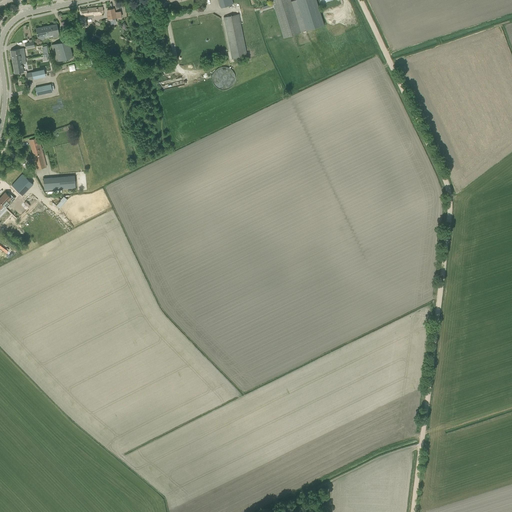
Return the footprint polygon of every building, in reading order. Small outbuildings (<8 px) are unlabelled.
[(271,0),(284,37),(301,32),(291,1),(290,0),(271,0)] [(316,0),(295,0),(291,1),(301,32),(324,25),(320,13),(316,0)] [(89,18),(92,18),(91,16),(103,14),(102,7),(80,10),(80,18),(81,28),(83,28),(83,27),(86,27),(85,18),(89,17),(89,18)] [(108,14),(107,14),(108,20),(109,20),(110,23),(116,22),(115,18),(116,18),(115,13),(114,11),(114,8),(111,9),(107,10),(108,14)] [(223,18),(231,60),(247,56),(238,14),(223,18)] [(53,37),(59,36),(56,24),(36,28),(38,41),(44,39),(44,36),(52,34),(53,37)] [(73,57),(68,39),(51,44),(56,62),(73,57)] [(15,50),(10,51),(12,61),(21,60),(21,59),(20,54),(24,53),(23,48),(15,50)] [(21,60),(12,61),(14,74),(19,73),(23,72),(22,64),(25,63),(26,63),(25,59),(21,59),(21,60)] [(236,79),(235,77),(235,74),(233,73),(232,71),(231,70),(228,69),(226,68),(224,68),(221,68),(220,69),(218,70),(216,71),(215,73),(214,75),(213,77),(213,79),(213,82),(214,84),(215,86),(216,87),(218,89),(220,90),(222,90),(224,91),(227,90),(228,90),(231,89),(232,87),(233,86),(235,84),(235,82),(236,79)] [(46,85),(35,88),(37,96),(48,93),(52,92),(50,84),(46,85)] [(34,158),(32,159),(35,169),(45,167),(44,166),(46,166),(42,153),(41,153),(38,142),(39,142),(38,137),(29,140),(34,158)] [(22,174),(11,185),(22,195),(33,184),(22,174)] [(43,178),(44,191),(76,188),(75,176),(43,178)] [(4,193),(0,197),(0,209),(2,207),(5,209),(9,205),(6,203),(11,197),(8,193),(6,195),(4,193)] [(34,196),(25,205),(30,209),(36,203),(43,210),(45,208),(38,201),(38,200),(34,196)] [(64,196),(56,205),(60,208),(67,200),(64,196)]
